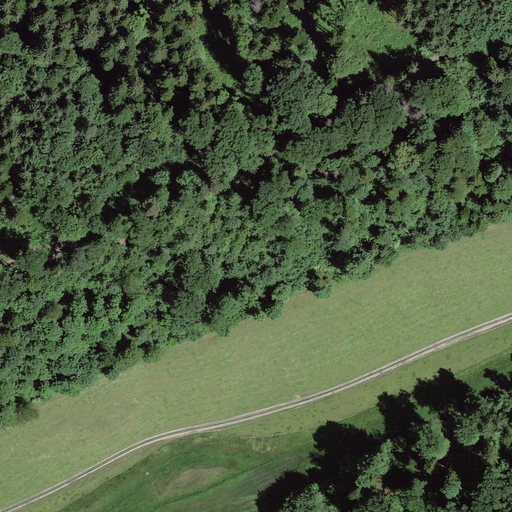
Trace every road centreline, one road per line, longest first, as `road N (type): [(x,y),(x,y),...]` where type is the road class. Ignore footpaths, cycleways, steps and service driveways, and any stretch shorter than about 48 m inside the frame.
road 1 (track): [(159,436),(370,377),(511,322)]
road 2 (track): [(159,436),(11,511)]
